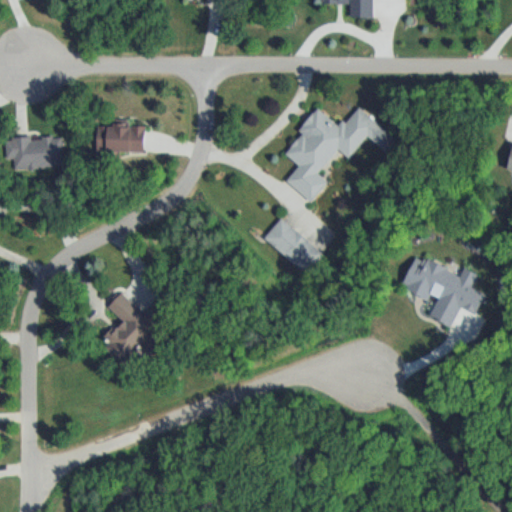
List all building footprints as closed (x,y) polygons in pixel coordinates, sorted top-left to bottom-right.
[(317,204),(333,183),(323,176),(341,151),(355,161),(373,135),(376,137),(384,127),(360,109),(346,128),(322,110),(289,155),(303,166),(291,184),(317,204)] [(112,127),(112,154),(149,154),(150,128),(112,127)] [(10,162),(18,161),(18,169),(63,169),(63,139),(9,139),(10,162)] [(311,275),(327,255),(285,220),(269,240),(311,275)] [(109,311),(123,325),(109,340),(128,358),(157,328),(125,296),(109,311)]
